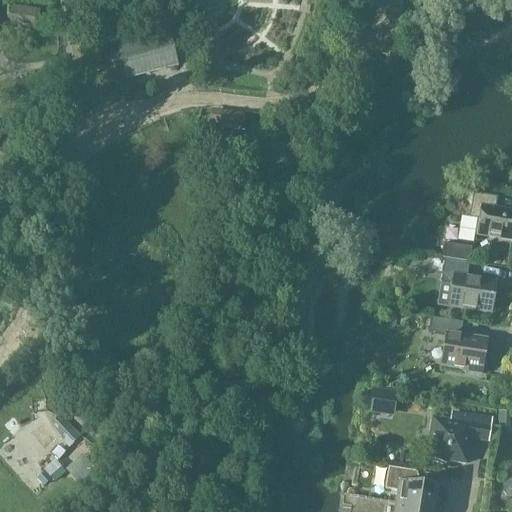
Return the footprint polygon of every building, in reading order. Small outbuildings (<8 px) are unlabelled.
[(0,0),(0,166),(17,173),(23,156),(0,147),(0,141),(3,130),(0,128),(0,0)] [(148,8),(145,0),(92,0),(102,25),(148,8)] [(39,10),(7,6),(5,24),(37,28),(39,10)] [(177,67),(168,30),(112,45),(122,81),(177,67)] [(250,121),(251,100),(218,99),(217,120),(250,121)] [(496,197),(473,194),(468,220),(479,222),(477,235),(511,241),(511,213),(494,211),(496,197)] [(471,248),(442,244),(440,258),(468,263),(471,248)] [(490,313),(495,283),(465,278),(468,263),(442,259),(438,284),(453,286),(449,307),(490,313)] [(479,375),(485,342),(458,337),(461,322),(431,317),(428,333),(445,335),(440,366),(461,370),(461,372),(479,375)] [(425,462),(445,465),(445,462),(465,465),(469,440),(487,442),(490,420),(451,414),(450,422),(431,419),(425,462)] [(86,466),(96,448),(86,443),(76,461),(86,466)] [(397,491),(395,503),(433,509),(436,487),(410,483),(411,472),(387,468),(383,489),(397,491)] [(511,482),(507,482),(504,484),(502,494),(505,498),(511,498),(511,482)] [(432,511),(433,509),(395,503),(393,511),(432,511)]
